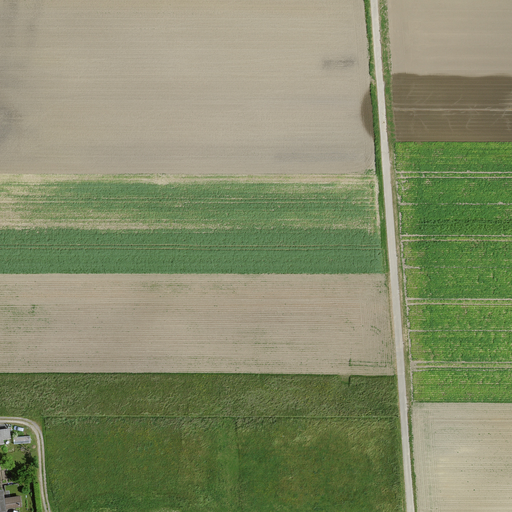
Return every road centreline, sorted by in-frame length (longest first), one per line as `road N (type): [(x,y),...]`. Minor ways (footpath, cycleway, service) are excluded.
road 1 (track): [(410,511),(373,0)]
road 2 (track): [(0,420),(36,427),(49,511)]
